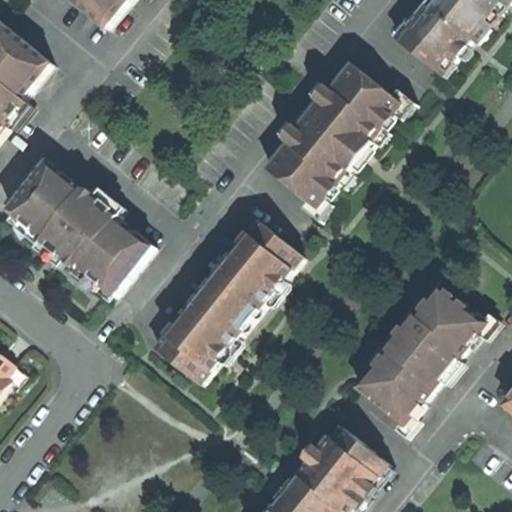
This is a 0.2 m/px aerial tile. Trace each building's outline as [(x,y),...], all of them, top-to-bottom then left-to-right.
[(72,0),(113,32),(138,0),(72,0)] [(414,27),(402,42),(443,75),(454,62),(460,67),(479,44),(483,47),(490,39),(495,32),(487,26),(498,12),(483,0),(447,0),(450,2),(432,24),(428,21),(420,31),(414,27)] [(511,0),(483,0),(498,12),(507,1),(511,4),(511,0)] [(0,139),(58,68),(9,28),(0,38),(0,139)] [(408,107),(359,68),(338,94),(336,92),(292,146),(295,148),(274,174),(324,214),(355,175),(358,177),(370,161),(381,147),(378,145),(408,107)] [(87,189),(52,161),(12,211),(47,239),(45,242),(71,263),(80,271),(83,268),(118,296),(158,246),(122,218),(125,215),(90,186),(87,189)] [(310,261),(264,225),(245,248),(249,251),(218,290),(259,323),(278,300),(310,261)] [(494,327),(447,289),(422,320),(419,318),(407,332),(390,353),(394,355),(364,392),(412,430),(430,407),(429,405),(473,351),(474,352),(494,327)] [(231,359),(259,323),(218,290),(185,331),(181,328),(162,351),(207,388),(231,359)] [(4,354),(0,350),(0,399),(15,381),(10,377),(19,366),(4,354)] [(24,370),(19,366),(10,377),(15,381),(24,370)] [(358,511),(394,467),(349,432),(340,444),(337,441),(322,461),(306,481),(308,482),(297,496),(317,511),(358,511)] [(317,511),(297,496),(284,511),(283,511),(281,510),(280,511),(317,511)]
